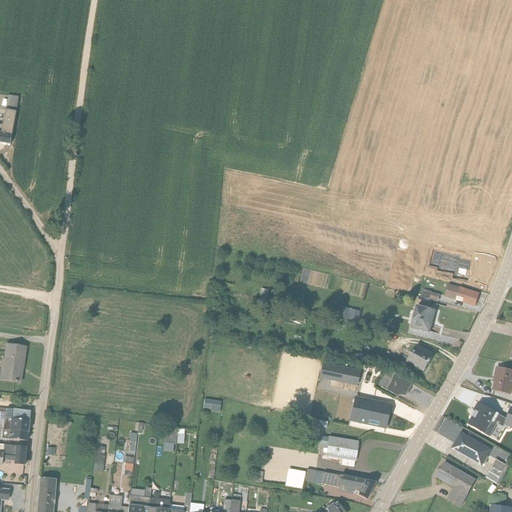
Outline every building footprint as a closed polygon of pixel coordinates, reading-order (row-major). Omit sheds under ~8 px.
[(0,143),(9,146),(18,98),(7,96),(1,125),(0,125),(0,143)] [(448,284),(444,296),(474,306),(478,294),(448,284)] [(260,289),(258,298),(266,299),(268,291),(260,289)] [(423,290),(421,298),(429,300),(438,302),(439,295),(431,292),(423,290)] [(428,325),(431,311),(416,307),(411,328),(429,332),(431,325),(428,325)] [(359,312),(349,309),(346,319),(356,322),(359,312)] [(292,318),(291,325),(298,327),(299,323),(304,324),(305,321),(292,318)] [(22,368),(25,348),(5,345),(3,361),(1,361),(0,368),(0,381),(16,383),(17,383),(19,383),(21,368),(22,368)] [(430,361),(432,356),(416,346),(407,362),(423,371),(428,363),(430,361)] [(321,363),(318,379),(357,387),(360,371),(321,363)] [(493,391),(510,395),(511,387),(511,370),(497,367),(494,376),(497,376),(493,391)] [(405,396),(412,384),(394,375),(386,390),(398,397),(400,393),(405,396)] [(371,409),(372,402),(354,398),(349,421),(385,428),(388,413),(371,409)] [(204,400),(203,409),(211,410),(211,411),(219,412),(220,402),(204,400)] [(506,419),(478,404),(474,411),(475,412),(468,425),(490,437),(496,426),(503,429),(505,426),(511,428),(511,408),(510,407),(506,419)] [(0,408),(0,424),(2,425),(2,431),(9,432),(8,439),(26,442),(30,413),(0,408)] [(313,420),(311,425),(325,428),(327,423),(313,420)] [(165,427),(163,444),(164,444),(163,452),(172,453),(173,445),(175,445),(177,429),(165,427)] [(461,435),(453,448),(481,465),(489,451),(461,435)] [(357,443),(320,438),(318,446),(327,447),(325,457),(341,460),(341,466),(353,468),(357,443)] [(0,466),(1,467),(1,461),(13,461),(13,465),(24,466),(25,448),(0,445),(0,466)] [(96,447),(93,473),(102,474),(105,456),(104,456),(105,448),(96,447)] [(124,458),(123,464),(124,464),(123,471),(132,473),(133,459),(124,458)] [(474,481),(444,463),(436,477),(454,488),(447,500),(459,507),(474,481)] [(491,467),(485,478),(498,485),(504,474),(491,467)] [(288,470),(284,487),(301,490),(305,473),(288,470)] [(321,485),(323,473),(307,470),(304,482),(321,485)] [(323,473),(321,485),(339,488),(339,486),(353,489),(353,490),(358,493),(357,496),(366,500),(375,483),(323,473)] [(52,511),(56,480),(39,479),(36,511),(52,511)] [(339,486),(339,488),(338,492),(352,495),(353,490),(353,489),(339,486)] [(169,506),(168,511),(187,511),(191,494),(184,493),(182,508),(169,506)] [(107,511),(127,511),(129,501),(120,500),(120,497),(109,496),(108,506),(107,511)] [(147,511),(149,499),(129,497),(129,501),(127,511),(147,511)] [(149,499),(147,511),(168,511),(169,506),(170,501),(149,499)] [(223,500),(222,511),(229,511),(231,500),(223,500)] [(237,511),(238,502),(231,500),(229,511),(237,511)]
